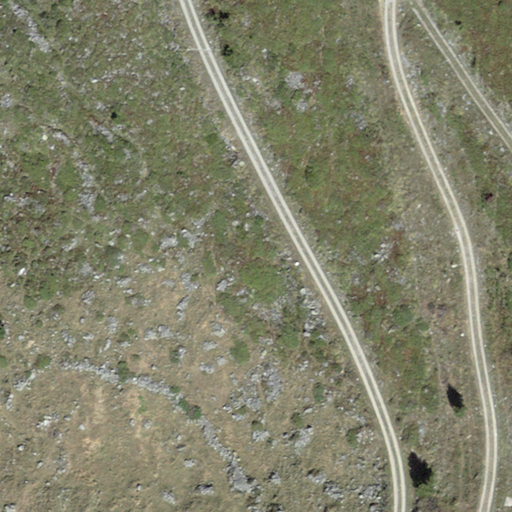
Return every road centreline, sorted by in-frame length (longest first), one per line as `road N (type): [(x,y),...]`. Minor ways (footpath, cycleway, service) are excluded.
road 1 (track): [(185,0),(372,387),(395,454),(399,511)]
road 2 (track): [(484,511),(490,426),(471,264),(402,90),(389,0)]
road 3 (track): [(413,0),(511,145)]
